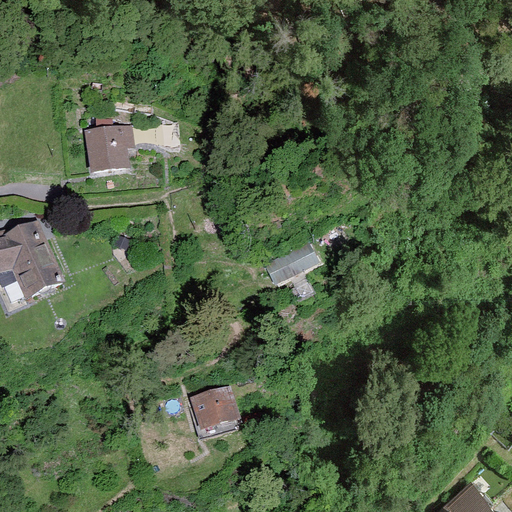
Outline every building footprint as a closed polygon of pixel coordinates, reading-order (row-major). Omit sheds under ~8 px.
[(134,124),(84,131),(90,175),(130,169),(127,149),(137,147),(134,124)] [(8,245),(0,246),(0,273),(12,270),(26,301),(65,284),(38,220),(4,235),(8,245)] [(320,264),(310,244),(271,263),(281,283),(320,264)] [(232,384),(190,398),(203,435),(245,422),(232,384)] [(505,511),(474,478),(436,511),(505,511)]
